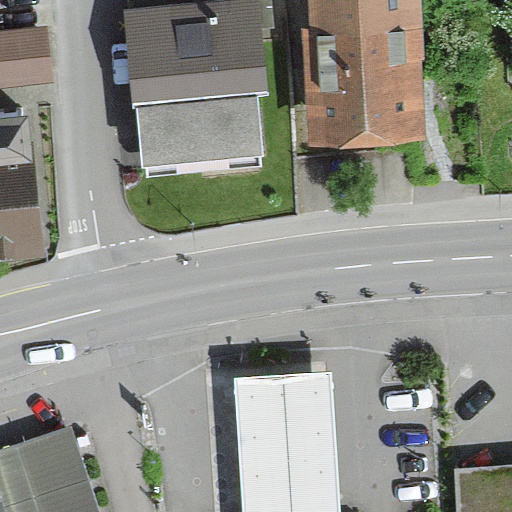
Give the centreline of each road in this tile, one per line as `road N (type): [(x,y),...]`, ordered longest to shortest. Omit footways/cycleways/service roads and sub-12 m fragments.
road 1 (primary): [(511,255),(336,268),(108,307)]
road 2 (residential): [(108,307),(75,0)]
